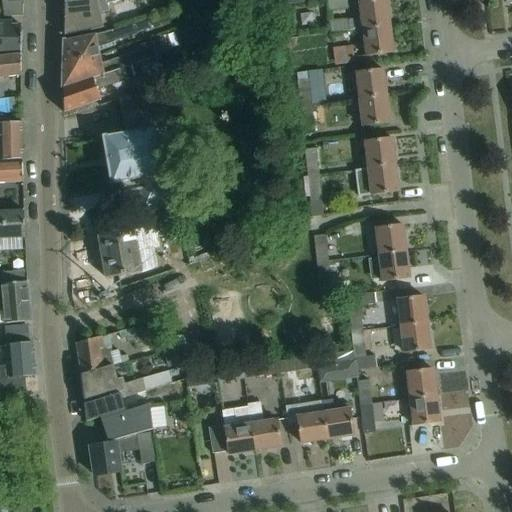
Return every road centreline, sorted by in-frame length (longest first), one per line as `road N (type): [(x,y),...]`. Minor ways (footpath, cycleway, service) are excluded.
road 1 (tertiary): [(69,511),(47,322),(45,0)]
road 2 (residential): [(166,511),(498,462)]
road 3 (residential): [(481,340),(445,54)]
road 4 (residential): [(498,462),(481,340)]
